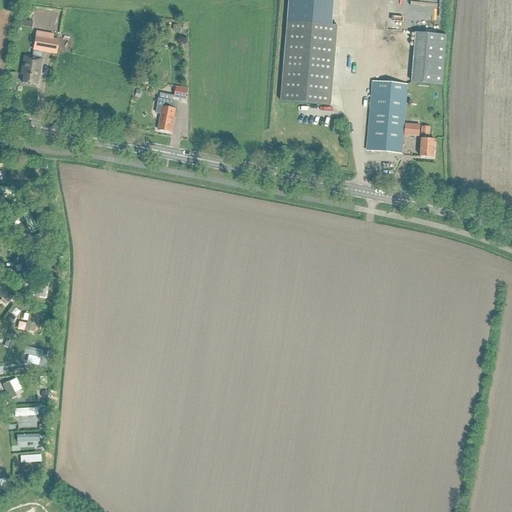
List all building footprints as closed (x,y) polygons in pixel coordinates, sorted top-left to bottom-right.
[(289,0),(282,103),(330,107),(336,27),(332,26),(333,0),(289,0)] [(36,32),(32,51),(56,55),(58,40),(52,39),(53,35),(36,32)] [(413,34),(410,84),(440,86),(444,36),(413,34)] [(20,76),(23,76),(21,84),(36,86),(40,60),(23,57),(20,76)] [(372,82),(366,152),(401,155),(406,85),(372,82)] [(176,87),(174,99),(185,101),(188,89),(176,87)] [(158,100),(156,114),(161,115),(158,131),(171,133),(175,111),(177,111),(178,103),(172,102),(173,96),(160,94),(159,100),(158,100)] [(405,124),(404,136),(419,138),(420,126),(405,124)] [(434,140),(429,140),(430,127),(421,127),(421,132),(420,158),(433,158),(434,140)] [(38,282),(37,298),(45,298),(47,282),(38,282)] [(8,398),(14,396),(10,383),(4,385),(8,398)] [(14,441),(31,440),(31,431),(14,432),(14,441)]
